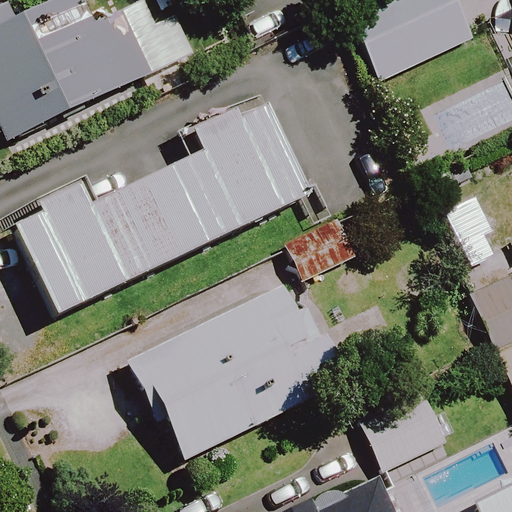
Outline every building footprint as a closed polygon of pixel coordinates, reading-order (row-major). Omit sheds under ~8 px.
[(377,87),(467,46),(446,0),(383,0),(345,18),(377,87)] [(0,149),(186,58),(173,32),(150,43),(134,11),(86,34),(70,1),(0,35),(0,149)] [(295,208),(246,104),(167,141),(179,167),(88,210),(76,184),(0,219),(0,228),(46,326),(295,208)] [(347,265),(329,229),(277,255),(295,291),(347,265)] [(511,276),(461,299),(488,361),(511,351),(511,276)] [(295,411),(380,370),(366,342),(322,363),(299,315),(287,321),(275,296),(124,369),(173,471),(295,411)] [(511,351),(488,361),(511,414),(511,351)] [(438,451),(418,407),(354,436),(374,480),(438,451)] [(383,511),(373,487),(334,504),(331,497),(297,511),(383,511)]
